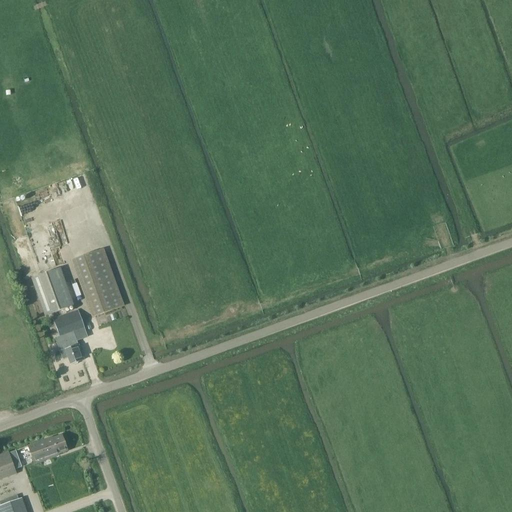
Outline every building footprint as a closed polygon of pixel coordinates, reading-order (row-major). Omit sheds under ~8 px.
[(95,317),(123,307),(103,251),(75,261),(95,317)] [(46,317),(73,307),(60,270),(32,280),(46,317)] [(84,360),(76,339),(74,340),(73,336),(68,338),(67,336),(85,329),(78,311),(53,320),(59,338),(55,340),(63,360),(68,358),(71,365),(74,364),(78,363),(84,360)] [(52,437),(28,446),(35,464),(56,456),(56,455),(67,451),(61,435),(52,438),(52,437)] [(9,452),(0,455),(0,474),(16,469),(9,452)] [(26,511),(22,499),(0,506),(0,511),(26,511)]
